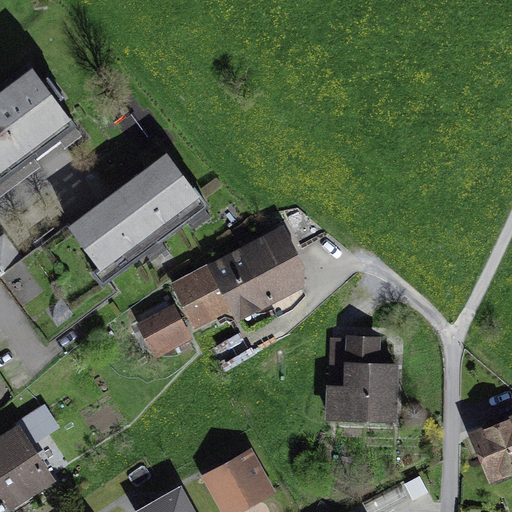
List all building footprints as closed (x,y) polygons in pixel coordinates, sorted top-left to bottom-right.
[(41,81),(29,67),(0,88),(0,191),(76,135),(40,87),(41,81)] [(207,210),(168,156),(67,233),(98,273),(91,279),(102,290),(207,210)] [(304,269),(284,229),(171,287),(195,332),(231,315),(235,326),(304,291),(304,269)] [(174,307),(137,327),(155,361),(193,341),(174,307)] [(397,417),(399,357),(380,357),(381,332),(345,331),(344,381),(327,381),(326,415),(397,417)] [(43,403),(19,418),(29,433),(53,418),(43,403)] [(511,410),(469,426),(490,479),(508,472),(507,469),(511,467),(511,410)] [(19,418),(0,430),(0,488),(10,505),(56,475),(29,433),(19,418)] [(252,446),(201,473),(222,511),(237,511),(276,491),(252,446)] [(198,511),(182,481),(133,507),(135,511),(198,511)]
